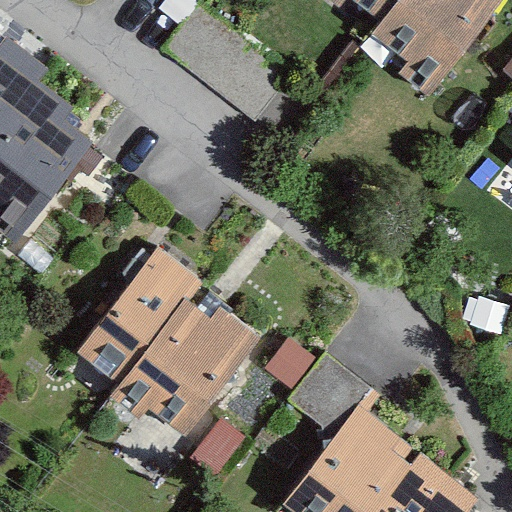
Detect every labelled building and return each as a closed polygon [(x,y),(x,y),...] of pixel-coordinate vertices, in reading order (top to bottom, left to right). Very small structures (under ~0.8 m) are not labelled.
[(369,0),(390,16),(402,0),(369,0)] [(402,0),(390,16),(383,24),(421,54),(411,67),(439,89),(507,2),(504,0),(402,0)] [(204,3),(168,46),(261,121),(296,77),(204,3)] [(6,52),(0,47),(0,133),(39,80),(47,68),(13,43),(6,52)] [(39,80),(0,133),(0,188),(11,196),(0,212),(23,229),(88,139),(64,121),(75,106),(39,80)] [(209,286),(167,253),(94,346),(136,378),(196,302),(209,286)] [(225,325),(196,302),(136,378),(128,388),(148,403),(153,397),(191,427),(261,339),(232,316),(225,325)] [(377,511),(418,456),(358,412),(296,498),(315,511),(377,511)] [(418,456),(377,511),(478,511),(485,503),(418,456)]
